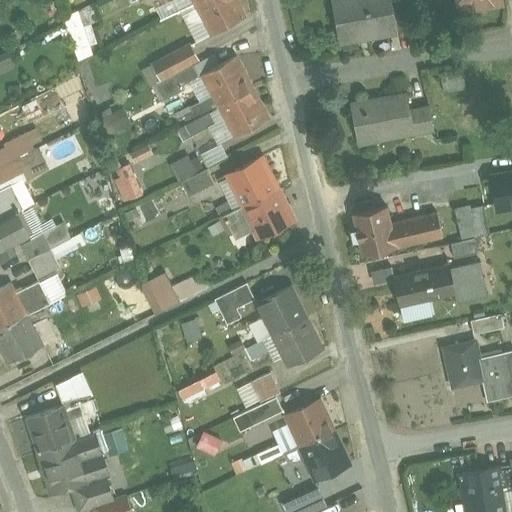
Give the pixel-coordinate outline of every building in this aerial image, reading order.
[(196,0),(182,8),(187,18),(195,13),(199,21),(205,18),(196,0)] [(239,0),(196,0),(205,18),(212,30),(246,13),(239,0)] [(332,0),(339,38),(361,34),(360,28),(395,22),(392,0),(332,0)] [(409,0),(392,0),(395,22),(396,28),(414,25),(409,0)] [(89,53),(81,20),(90,18),(86,6),(61,13),(73,57),(89,53)] [(190,43),(155,61),(163,77),(193,61),(198,58),(190,43)] [(200,74),(191,79),(202,99),(214,92),(219,102),(220,103),(253,85),(237,54),(200,74)] [(163,77),(156,80),(164,96),(185,85),(184,82),(191,79),(200,74),(193,61),(163,77)] [(253,85),(220,103),(235,133),(269,114),(253,85)] [(202,99),(191,104),(196,114),(219,102),(214,92),(202,99)] [(406,92),(352,102),(358,139),(412,129),(413,132),(414,132),(409,107),(406,92)] [(191,104),(176,112),(181,122),(196,114),(191,104)] [(430,104),(409,107),(414,132),(434,128),(430,104)] [(128,123),(120,106),(108,111),(106,106),(93,112),(103,134),(128,123)] [(215,108),(179,127),(185,139),(221,119),(215,108)] [(22,133),(6,141),(8,144),(0,147),(0,164),(30,149),(22,133)] [(215,143),(195,150),(199,164),(220,156),(215,143)] [(262,155),(228,172),(243,204),(278,186),(262,155)] [(19,159),(0,168),(0,182),(25,170),(19,159)] [(125,160),(108,168),(121,199),(138,192),(125,160)] [(511,165),(486,170),(493,209),(511,205),(511,165)] [(208,166),(183,179),(190,191),(215,178),(208,166)] [(0,218),(22,207),(10,183),(0,188),(0,218)] [(243,204),(224,213),(234,232),(252,222),(259,236),(294,218),(279,186),(278,186),(243,204)] [(484,200),(456,207),(463,238),(475,236),(491,232),(484,200)] [(389,204),(355,212),(358,226),(351,227),(354,242),(361,241),(364,254),(398,246),(393,222),(389,204)] [(22,207),(0,218),(0,259),(13,252),(8,242),(30,231),(20,211),(23,209),(22,207)] [(439,211),(393,222),(398,246),(444,235),(439,211)] [(45,231),(23,242),(31,256),(52,245),(45,231)] [(463,238),(452,241),(455,256),(479,251),(475,236),(463,238)] [(52,245),(31,256),(40,274),(61,263),(52,245)] [(449,262),(395,274),(393,265),(392,265),(403,314),(404,314),(402,304),(456,292),(458,301),(490,294),(489,293),(485,294),(478,262),(482,261),(482,259),(451,266),(449,257),(448,257),(449,262)] [(12,281),(0,286),(0,325),(28,312),(12,281)] [(248,281),(216,297),(228,322),(243,315),(238,306),(256,297),(248,281)] [(292,283),(258,300),(274,333),(308,315),(292,283)] [(93,284),(73,292),(78,305),(98,297),(93,284)] [(173,284),(148,297),(156,313),(181,300),(173,284)] [(44,304),(28,312),(33,322),(50,314),(44,304)] [(502,311),(471,319),(475,333),(506,325),(502,311)] [(28,312),(0,325),(0,342),(9,360),(43,343),(33,322),(28,312)] [(308,315),(274,333),(289,363),(323,346),(308,315)] [(266,337),(246,348),(251,358),(271,347),(266,337)] [(511,349),(480,358),(476,341),(446,348),(455,386),(484,379),(489,399),(511,393),(511,349)] [(271,369),(252,378),(262,399),(281,390),(271,369)] [(83,372),(57,384),(63,401),(92,395),(83,372)] [(176,398),(216,383),(212,372),(172,387),(176,398)] [(277,395),(234,415),(241,430),(284,409),(284,408),(277,395)] [(322,396),(287,412),(285,408),(284,408),(284,409),(299,444),(300,444),(301,445),(336,429),(322,396)] [(65,404),(27,416),(38,451),(76,438),(65,404)] [(336,429),(301,445),(315,476),(350,460),(336,429)] [(211,455),(218,439),(198,430),(191,446),(211,455)] [(94,431),(76,438),(38,451),(52,492),(71,486),(105,475),(109,474),(94,431)] [(279,443),(258,452),(263,462),(284,453),(279,443)] [(511,464),(511,463),(499,465),(504,489),(511,487),(511,464)] [(499,465),(463,471),(468,503),(475,502),(476,511),(507,511),(504,489),(499,465)] [(105,475),(71,486),(79,511),(93,506),(113,499),(105,475)] [(299,484),(277,494),(282,505),(304,495),(299,484)] [(113,499),(93,506),(95,511),(133,511),(127,494),(113,499)]
